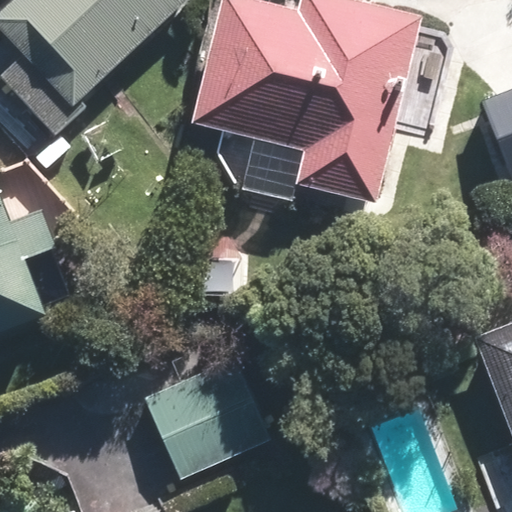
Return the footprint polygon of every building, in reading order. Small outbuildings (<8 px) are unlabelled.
[(25,0),(4,20),(76,98),(181,0),(25,0)] [(373,190),(414,24),(318,0),(308,0),(304,19),(233,1),(204,116),(313,143),(305,174),(373,190)] [(511,100),(495,107),(511,153),(511,100)] [(0,326),(44,310),(0,195),(0,326)] [(511,415),(511,511),(511,330),(483,342),(511,415)] [(233,366),(155,399),(184,470),(263,437),(233,366)]
